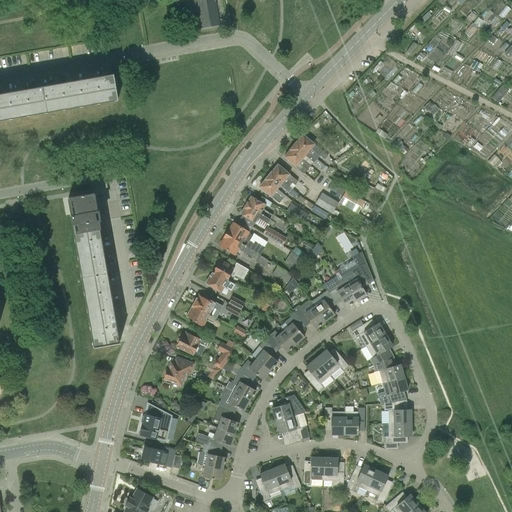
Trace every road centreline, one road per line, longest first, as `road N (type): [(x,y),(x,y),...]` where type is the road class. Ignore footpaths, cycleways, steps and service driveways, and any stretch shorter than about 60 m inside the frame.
road 1 (tertiary): [(101,462),(138,342),(170,282),(228,185),(306,94)]
road 2 (residential): [(257,412),(278,378),(325,335),(367,308),(384,309),(431,419),(406,464)]
road 3 (residential): [(0,78),(232,36),(306,94)]
road 4 (residential): [(128,306),(110,188),(91,178),(0,194)]
road 5 (residential): [(406,464),(337,444),(271,453)]
road 6 (residential): [(232,503),(101,462)]
road 7 (tertiary): [(306,94),(398,0)]
